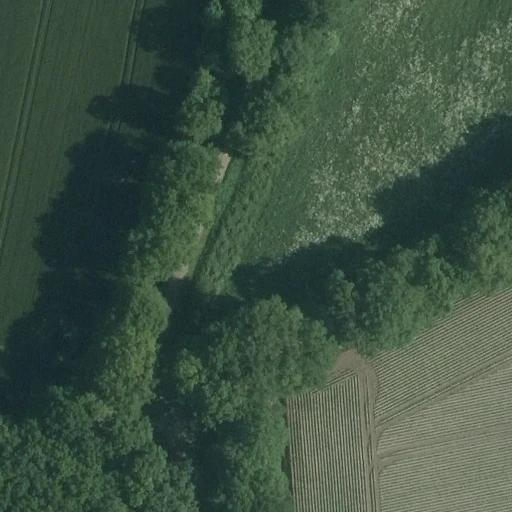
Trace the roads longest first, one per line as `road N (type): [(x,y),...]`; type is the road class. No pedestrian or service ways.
road 1 (unclassified): [(142,410),(146,371),(288,0)]
road 2 (tertiary): [(142,410),(511,235)]
road 3 (tertiary): [(0,461),(142,410)]
